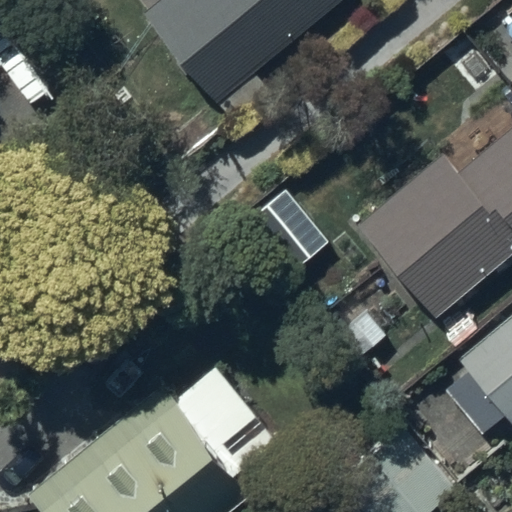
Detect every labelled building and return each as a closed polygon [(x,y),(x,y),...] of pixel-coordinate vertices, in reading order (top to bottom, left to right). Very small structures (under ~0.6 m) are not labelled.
[(147,0),(144,3),(238,113),(274,82),(257,62),(330,0),(147,0)] [(480,108),(354,212),(435,309),(511,245),(511,114),(496,128),(480,108)] [(0,186),(0,305),(59,259),(0,186)] [(511,302),(458,348),(468,360),(444,380),(483,426),(506,406),(511,413),(511,302)] [(163,374),(29,482),(53,511),(220,511),(257,483),(240,462),(278,431),(216,355),(175,388),(163,374)] [(338,472),(372,511),(418,511),(458,479),(404,416),(338,472)]
